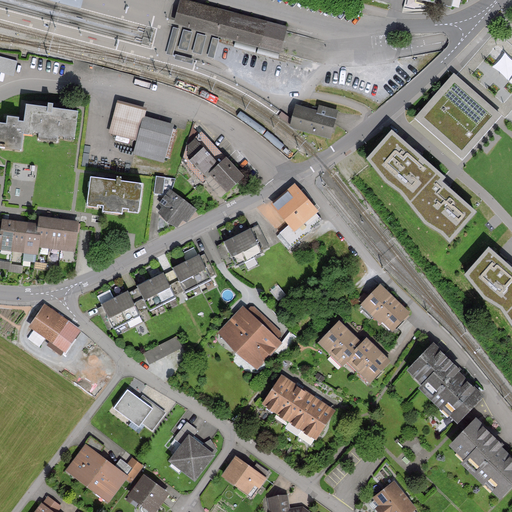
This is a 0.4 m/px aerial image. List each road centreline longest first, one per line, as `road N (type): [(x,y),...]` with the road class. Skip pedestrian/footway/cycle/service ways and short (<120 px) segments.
road 1 (residential): [(511,418),(374,268),(300,173)]
road 2 (residential): [(0,96),(26,87),(108,85),(219,121),(292,177)]
road 3 (residential): [(292,177),(60,290)]
road 4 (residential): [(473,21),(347,29),(233,0)]
road 5 (residential): [(473,21),(420,82),(300,173)]
road 6 (residential): [(236,435),(130,363),(69,309),(60,290)]
road 7 (residential): [(348,511),(236,435)]
